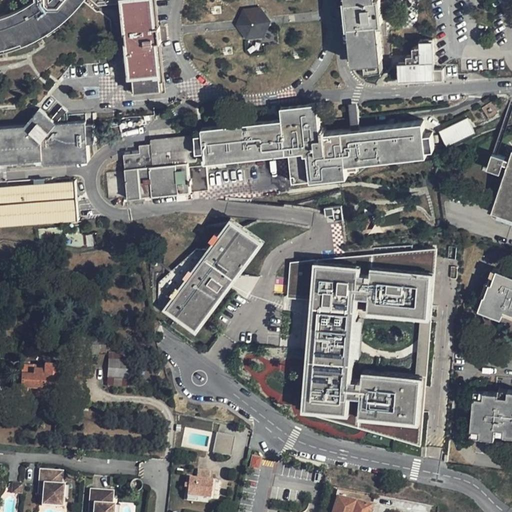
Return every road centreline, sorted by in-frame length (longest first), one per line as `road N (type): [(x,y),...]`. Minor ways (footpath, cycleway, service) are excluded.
road 1 (residential): [(166,342),(293,439),(459,480),(504,511)]
road 2 (residential): [(162,511),(172,416),(159,402),(106,396)]
road 3 (unknown): [(167,471),(1,450)]
